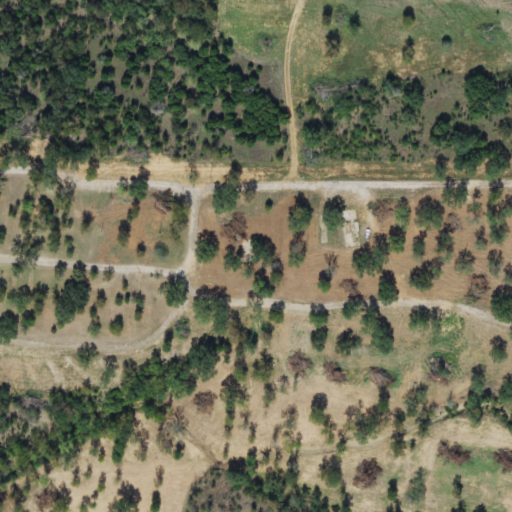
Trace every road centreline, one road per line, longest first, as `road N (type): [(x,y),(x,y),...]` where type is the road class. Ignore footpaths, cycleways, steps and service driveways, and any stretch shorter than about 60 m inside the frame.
road 1 (residential): [(186,291),(469,307),(511,320),(372,179),(253,183),(0,164)]
road 2 (residential): [(0,333),(93,345),(136,343),(155,332),(183,298),(192,271),(196,180)]
road 3 (residential): [(192,271),(0,253)]
road 4 (residential): [(372,179),(399,303)]
